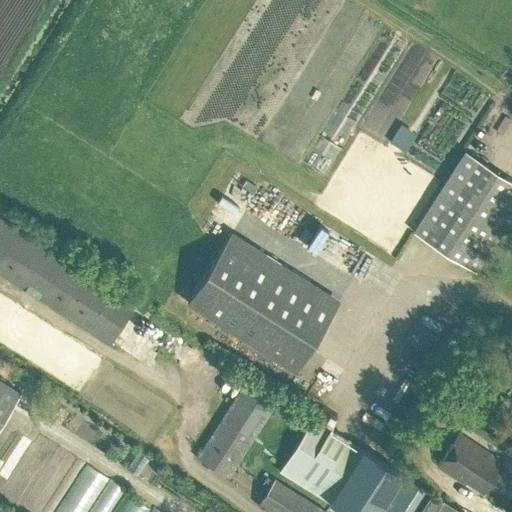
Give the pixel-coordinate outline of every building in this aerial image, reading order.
[(349,140),(395,57),(376,47),(330,130),(349,140)] [(285,77),(272,107),(288,114),(301,85),(285,77)] [(477,273),(511,217),(511,180),(465,150),(413,232),(477,273)] [(197,183),(193,191),(219,202),(225,190),(212,184),(210,189),(197,183)] [(190,199),(185,206),(203,218),(208,211),(190,199)] [(0,274),(107,344),(133,304),(0,218),(0,274)] [(289,227),(274,247),(290,259),(305,239),(289,227)] [(295,370),(340,299),(231,231),(187,301),(295,370)] [(136,406),(10,327),(0,342),(0,371),(99,432),(98,433),(113,442),(136,406)] [(0,423),(21,390),(0,377),(0,423)] [(466,409),(477,390),(456,378),(446,394),(455,399),(453,401),(466,409)] [(228,476),(276,401),(243,381),(196,455),(228,476)] [(465,511),(312,415),(279,471),(344,511),(378,511),(381,508),(386,511),(465,511)] [(501,460),(498,458),(499,457),(458,430),(436,464),(463,482),(465,480),(482,492),(487,484),(506,497),(511,488),(511,458),(505,454),(501,460)] [(323,511),(324,510),(274,477),(256,504),(267,511),(323,511)] [(54,511),(71,511),(86,487),(73,479),(54,511)]
